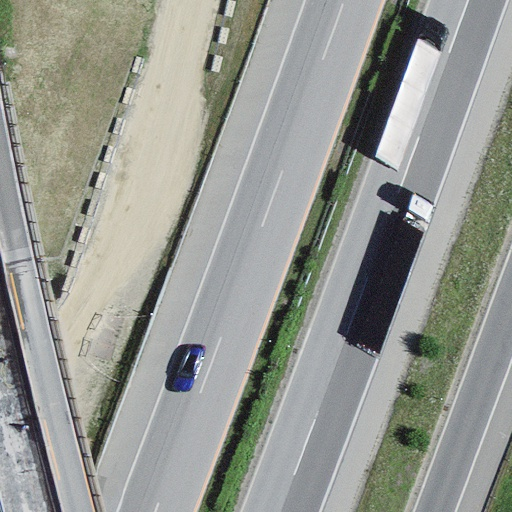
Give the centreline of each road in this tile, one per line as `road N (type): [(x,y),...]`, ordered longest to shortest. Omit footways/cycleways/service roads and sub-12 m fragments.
road 1 (motorway): [(341,0),(153,511)]
road 2 (motorway): [(278,511),(465,0)]
road 3 (track): [(197,0),(122,274),(92,354),(21,432),(0,435)]
road 4 (motorway): [(0,278),(55,511)]
road 5 (motorway): [(432,511),(511,298)]
